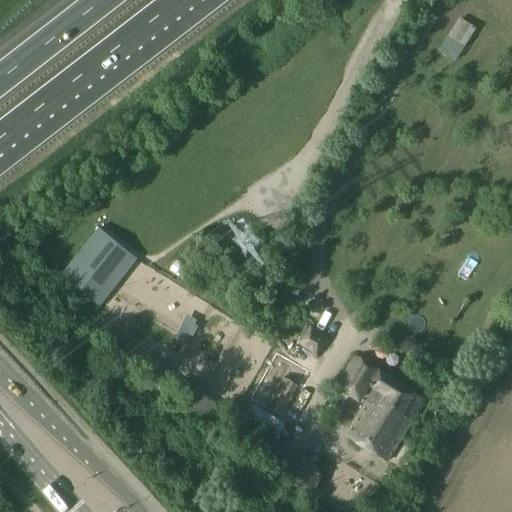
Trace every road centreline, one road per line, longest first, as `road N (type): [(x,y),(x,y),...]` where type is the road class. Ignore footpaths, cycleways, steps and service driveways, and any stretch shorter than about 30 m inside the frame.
road 1 (motorway): [(0,139),(180,0)]
road 2 (secondary): [(139,511),(0,368)]
road 3 (motorway): [(105,0),(0,81)]
